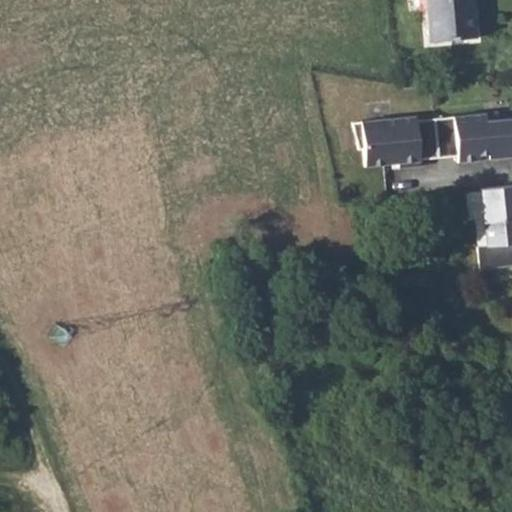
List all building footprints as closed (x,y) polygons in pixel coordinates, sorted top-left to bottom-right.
[(425,0),(429,41),(474,37),(472,5),(468,6),(467,0),(425,0)] [(510,39),(490,40),(490,49),(510,48),(510,39)] [(414,115),(351,120),(359,148),(364,147),(365,165),(392,163),(399,162),(399,167),(420,165),(419,158),(457,155),(458,160),(478,159),(478,154),(487,154),(487,158),(511,155),(511,152),(510,135),(511,135),(511,117),(485,120),(484,112),(450,116),(434,117),(415,118),(414,115)] [(511,186),(479,189),(484,246),(490,246),(511,243),(511,186)] [(484,246),(475,245),(477,267),(511,263),(511,243),(490,246),(484,246)]
